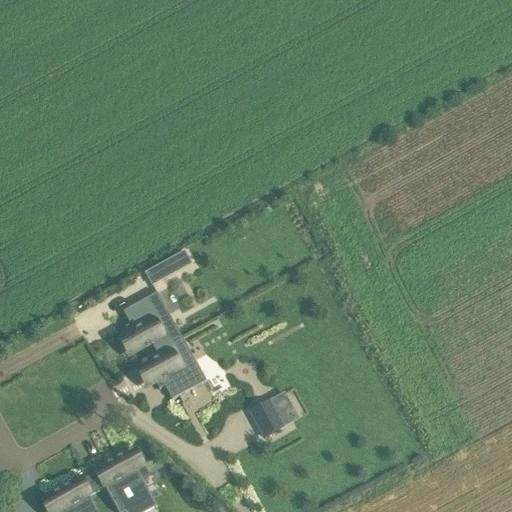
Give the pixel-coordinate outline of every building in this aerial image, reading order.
[(176,338),(151,294),(118,312),(125,324),(119,327),(122,333),(111,339),(122,359),(146,346),(149,352),(176,338)] [(200,382),(176,338),(149,352),(153,358),(129,372),(139,391),(150,385),(153,391),(159,388),(166,401),(200,382)] [(269,403),(250,414),(263,439),(283,428),(269,403)] [(129,456),(88,478),(96,493),(104,489),(117,511),(149,511),(158,507),(143,480),(164,468),(159,458),(137,470),(129,456)] [(96,511),(89,498),(96,493),(88,478),(48,501),(53,511),(96,511)]
